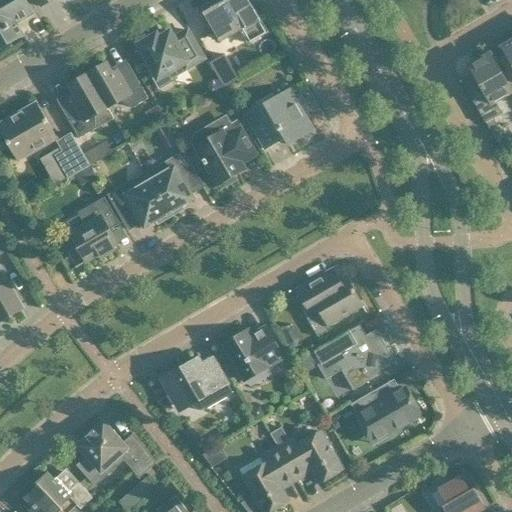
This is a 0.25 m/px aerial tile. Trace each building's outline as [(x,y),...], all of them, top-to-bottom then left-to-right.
[(0,0),(0,48),(23,35),(16,23),(33,13),(25,0),(0,0),(1,0),(0,0)] [(218,42),(221,40),(241,28),(250,43),(269,32),(253,4),(249,6),(245,0),(214,0),(202,7),(199,9),(218,42)] [(174,38),(170,31),(159,38),(157,34),(153,36),(152,33),(140,40),(141,43),(138,45),(148,62),(145,63),(155,81),(156,80),(160,88),(175,79),(171,72),(184,64),(186,69),(204,58),(188,30),(174,38)] [(490,51),(489,51),(511,90),(511,37),(507,41),(509,44),(501,48),(505,55),(495,60),(490,51)] [(511,92),(511,90),(489,51),(474,60),(476,63),(469,67),(472,74),(461,80),(486,123),(502,114),(495,101),(511,92)] [(224,54),(211,62),(225,87),(239,79),(224,54)] [(98,63),(86,70),(108,108),(120,101),(132,108),(149,98),(129,64),(113,73),(107,62),(100,67),(98,63)] [(96,129),(96,115),(108,108),(86,70),(74,77),(76,80),(69,85),(75,95),(59,104),(80,139),(96,129)] [(245,112),(266,148),(279,141),(277,137),(282,134),(288,145),(313,130),(290,90),(260,107),(258,105),(245,112)] [(37,103),(13,117),(0,124),(0,130),(18,161),(57,138),(37,103)] [(194,140),(194,142),(194,144),(194,145),(195,147),(196,149),(203,161),(218,186),(220,189),(236,180),(234,176),(238,174),(244,170),(246,169),(242,163),(256,155),(252,150),(254,149),(241,127),(238,122),(231,126),(224,130),(212,137),(211,136),(210,135),(208,134),(207,133),(205,132),(203,132),(202,133),(200,133),(198,134),(197,135),(196,136),(195,137),(194,139),(194,140)] [(65,152),(57,156),(70,178),(91,166),(72,135),(59,142),(65,152)] [(163,163),(167,170),(150,180),(171,216),(184,209),(183,206),(194,199),(191,193),(204,185),(184,151),(163,163)] [(158,224),(171,216),(150,180),(132,190),(128,183),(108,195),(128,230),(141,222),(145,228),(156,221),(158,224)] [(68,231),(51,241),(65,265),(82,255),(86,262),(99,254),(101,258),(115,250),(113,247),(118,244),(110,230),(120,224),(104,197),(78,213),(85,225),(70,234),(68,231)] [(0,321),(23,308),(0,268),(0,321)] [(328,270),(296,289),(306,306),(302,308),(318,336),(330,329),(329,326),(363,306),(348,280),(342,284),(332,268),(328,270)] [(249,330),(242,333),(224,344),(245,381),(270,366),(269,365),(284,357),(267,328),(252,336),(249,330)] [(343,334),(314,351),(321,363),(318,365),(326,379),(342,370),(353,390),(355,390),(372,380),(371,377),(394,364),(397,362),(396,360),(395,360),(377,329),(367,334),(367,335),(356,341),(350,330),(343,334)] [(162,380),(168,389),(170,392),(176,403),(176,404),(181,412),(192,405),(193,407),(196,410),(200,411),(204,410),(233,393),(229,385),(220,371),(212,356),(201,363),(199,359),(186,366),(179,370),(162,380)] [(358,400),(352,404),(366,428),(374,443),(387,435),(422,415),(406,387),(394,394),(388,383),(364,397),(358,400)] [(123,460),(140,478),(157,463),(133,433),(132,433),(134,436),(124,445),(104,423),(78,446),(88,457),(79,465),(92,480),(112,462),(116,466),(123,460)] [(270,433),(279,448),(298,480),(313,471),(320,483),(343,469),(321,432),(299,444),(296,438),(290,442),(281,426),(270,433)] [(298,480),(279,448),(262,458),(266,464),(244,477),(264,511),(269,511),(289,501),(282,489),(298,480)] [(81,509),(93,497),(80,483),(70,491),(61,481),(58,484),(47,472),(36,483),(37,485),(25,497),(33,506),(30,510),(31,511),(59,511),(62,510),(63,511),(70,511),(77,505),(81,509)] [(126,511),(158,488),(148,475),(116,498),(126,511)] [(446,511),(478,511),(485,508),(488,507),(477,487),(474,488),(470,491),(461,476),(439,489),(447,504),(443,507),(446,511)] [(157,511),(158,511),(196,511),(195,511),(193,511),(188,511),(176,496),(157,511)]
